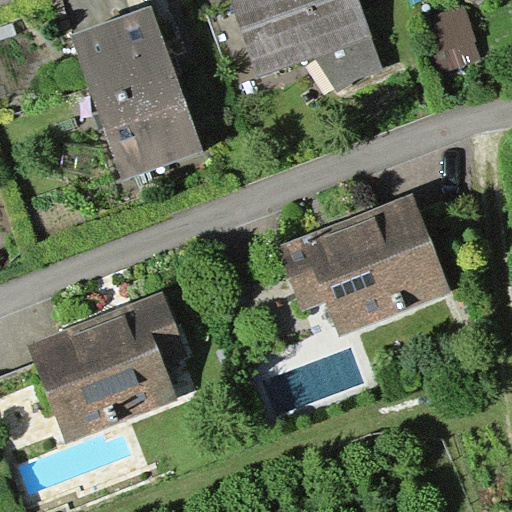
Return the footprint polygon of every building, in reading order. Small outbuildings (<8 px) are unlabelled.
[(350,0),(220,0),(245,75),(362,36),(350,0)] [(462,15),(422,29),(440,79),(480,64),(462,15)] [(141,19),(58,48),(109,190),(192,161),(141,19)] [(402,208),(294,252),(332,346),(440,302),(402,208)] [(163,294),(29,349),(67,442),(167,401),(155,371),(189,357),(163,294)]
